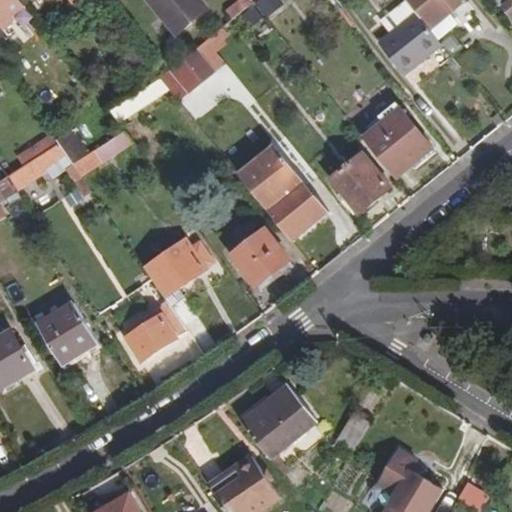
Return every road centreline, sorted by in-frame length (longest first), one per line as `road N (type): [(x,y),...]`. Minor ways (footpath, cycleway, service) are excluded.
road 1 (residential): [(0,509),(78,471),(245,365),(324,304)]
road 2 (residential): [(324,304),(511,151)]
road 3 (residential): [(324,304),(511,420)]
road 4 (residential): [(324,304),(511,307)]
